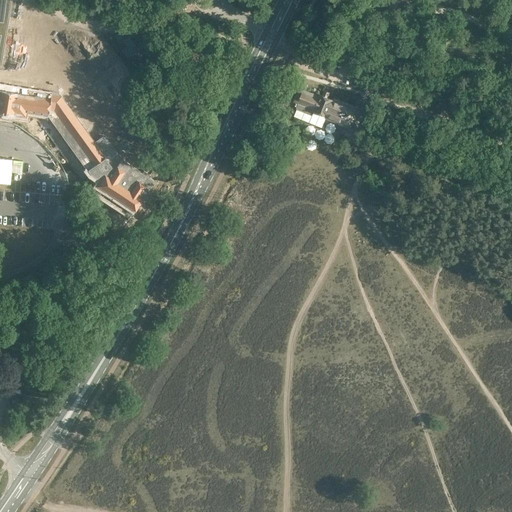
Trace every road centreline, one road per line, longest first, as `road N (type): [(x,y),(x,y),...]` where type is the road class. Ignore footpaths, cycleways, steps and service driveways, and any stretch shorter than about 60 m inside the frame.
road 1 (unknown): [(389,102),(342,224),(453,511)]
road 2 (secondary): [(136,304),(273,39)]
road 3 (secondary): [(32,479),(136,304)]
road 4 (secondary): [(136,304),(22,471)]
